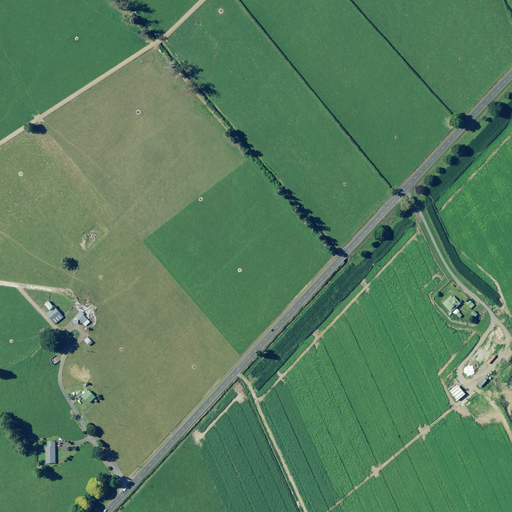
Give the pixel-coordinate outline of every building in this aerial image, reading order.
[(459,305),(461,303),(455,296),(454,298),(452,295),(443,303),(452,313),(460,306),(459,305)] [(51,311),(55,308),(50,301),(46,304),(51,311)] [(55,308),(51,311),(47,314),(56,324),(64,318),(56,307),(55,308)] [(77,317),(76,317),(76,318),(73,322),(75,324),(83,324),(86,326),(91,322),(81,312),(77,317)] [(93,343),(88,337),(85,341),(90,346),(93,343)] [(56,360),(54,356),(50,359),(54,365),(60,362),(58,359),(56,360)] [(448,378),(453,384),(456,382),(459,386),(462,383),(452,370),(450,372),(452,375),(448,378)] [(483,379),(478,385),(481,387),(482,386),(495,398),(499,393),(483,379)] [(466,394),(458,385),(451,391),(458,401),(466,394)] [(87,400),(90,403),(94,400),(96,398),(88,388),(86,390),(83,392),(82,391),(77,395),(79,398),(82,396),(86,400),(87,400)] [(56,447),(58,447),(58,443),(56,443),(56,442),(49,442),(49,447),(47,447),(47,463),(56,463),(56,447)]
